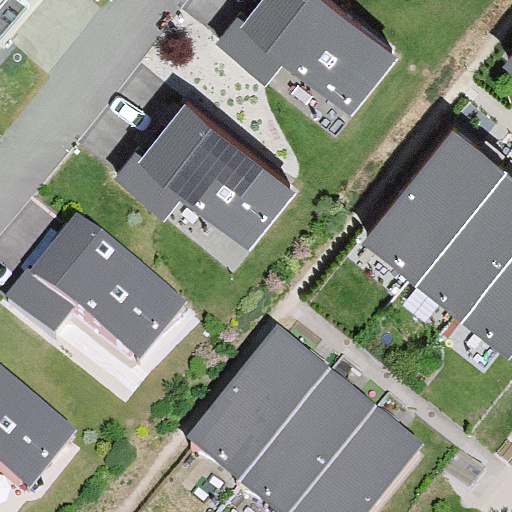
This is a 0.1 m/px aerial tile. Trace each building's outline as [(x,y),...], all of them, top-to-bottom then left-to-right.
[(0,0),(0,10),(9,0),(14,0),(29,13),(39,0),(0,0)] [(431,44),(376,0),(265,0),(237,35),(286,74),(304,52),(375,111),(431,44)] [(323,176),(203,78),(130,167),(179,206),(197,184),(268,243),(323,176)] [(511,146),(470,114),(375,236),(511,341),(511,146)] [(215,307),(95,209),(22,298),(70,338),(88,316),(160,375),(215,307)] [(409,511),(455,454),(298,332),(203,454),(278,511),(409,511)] [(105,440),(0,354),(0,466),(50,508),(105,440)]
